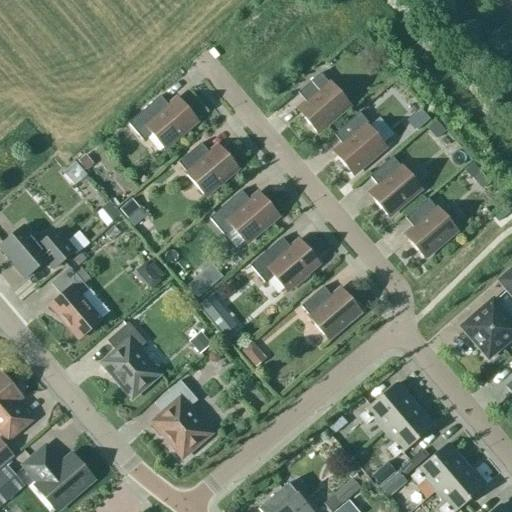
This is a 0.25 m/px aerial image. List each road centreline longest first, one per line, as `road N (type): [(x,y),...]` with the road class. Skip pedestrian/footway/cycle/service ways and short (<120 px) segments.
road 1 (residential): [(397,327),(396,286),(201,62)]
road 2 (residential): [(397,327),(185,511)]
road 3 (residential): [(185,511),(130,467),(0,313)]
road 4 (residential): [(511,462),(397,327)]
